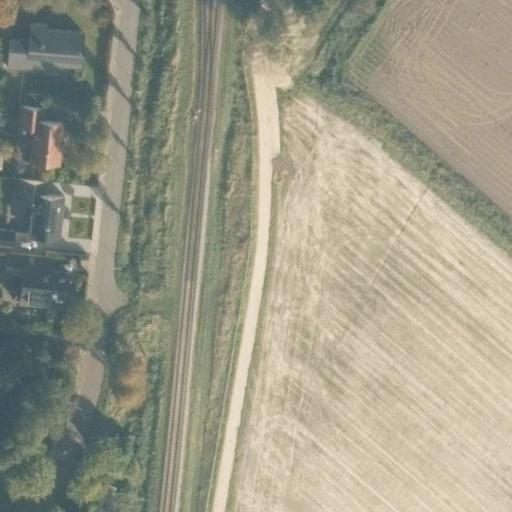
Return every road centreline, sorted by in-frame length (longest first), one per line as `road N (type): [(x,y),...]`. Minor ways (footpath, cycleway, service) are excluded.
road 1 (residential): [(29,511),(87,403),(126,0)]
road 2 (track): [(217,511),(262,223),(261,71)]
